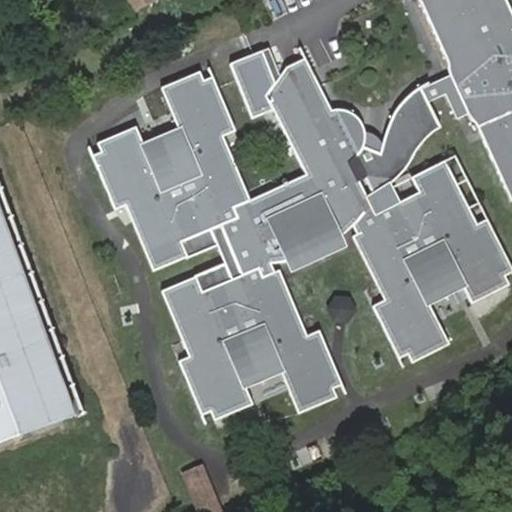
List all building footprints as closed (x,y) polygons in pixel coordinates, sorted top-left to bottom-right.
[(507,196),(509,198),(511,196),(511,19),(503,0),(417,0),(446,61),(448,76),(420,89),(419,87),(409,95),(401,102),(391,117),(387,126),(379,155),(363,148),(365,138),(364,131),(360,123),(355,117),(348,113),(338,111),(331,112),(324,114),(320,107),(327,103),(305,60),(286,69),(268,96),(272,102),(269,104),(291,149),(286,151),(289,157),(294,154),(305,176),(305,177),(250,202),(230,154),(219,159),(212,142),(223,138),(235,133),(212,78),(203,82),(200,73),(161,90),(177,127),(181,138),(146,153),(142,142),(136,129),(97,145),(101,154),(92,158),(115,212),(125,208),(138,203),(144,219),(132,224),(153,273),(186,259),(187,261),(218,247),(226,264),(194,278),(194,279),(161,293),(182,343),(195,337),(201,353),(189,359),(179,363),(202,417),(211,414),(214,423),(253,406),(247,393),(243,382),(278,367),(283,378),(298,415),(337,399),(333,390),(342,387),(319,332),(307,337),(297,342),(290,326),(300,321),(279,272),(274,274),(274,273),(273,273),(270,264),(285,263),(294,260),(298,259),(314,253),(328,246),(332,242),(340,237),(342,235),(352,227),(357,236),(352,238),(376,286),(386,281),(394,297),(384,302),(372,308),(399,361),(407,356),(412,365),(449,346),(431,309),(425,298),(459,281),(465,292),(472,305),(509,286),(505,277),(511,273),(511,270),(487,220),(465,231),(457,216),(469,210),(444,161),(411,178),(418,193),(375,215),(357,179),(364,176),(373,195),(388,186),(399,176),(408,164),(417,148),(422,142),(431,133),(440,127),(427,102),(443,95),(454,119),(465,114),(473,122),(475,125),(507,196)] [(130,0),(136,10),(153,0),(130,0)] [(324,114),(331,112),(327,103),(320,107),(324,114)] [(177,127),(142,142),(146,153),(181,138),(177,127)] [(223,138),(212,142),(219,159),(230,154),(223,138)] [(465,231),(487,220),(454,156),(444,161),(469,210),(457,216),(465,231)] [(418,193),(411,178),(374,197),(373,195),(364,176),(357,179),(375,215),(418,193)] [(138,203),(125,208),(132,224),(144,219),(138,203)] [(0,413),(66,391),(0,211),(0,413)] [(285,263),(291,276),(346,250),(340,237),(332,242),(328,246),(314,253),(298,259),(294,260),(285,263)] [(386,281),(376,286),(384,302),(394,297),(386,281)] [(425,298),(431,309),(465,292),(459,281),(425,298)] [(348,298),(335,297),(328,307),(333,319),(346,320),(353,310),(348,298)] [(300,321),(290,326),(297,342),(307,337),(300,321)] [(182,343),(189,359),(201,353),(195,337),(182,343)] [(278,367),(243,382),(247,393),(283,378),(278,367)] [(0,444),(76,417),(66,391),(0,413),(0,444)] [(269,467),(250,476),(258,494),(278,485),(269,467)] [(218,511),(201,468),(184,475),(198,511),(218,511)] [(246,475),(225,474),(224,494),(245,495),(246,475)]
